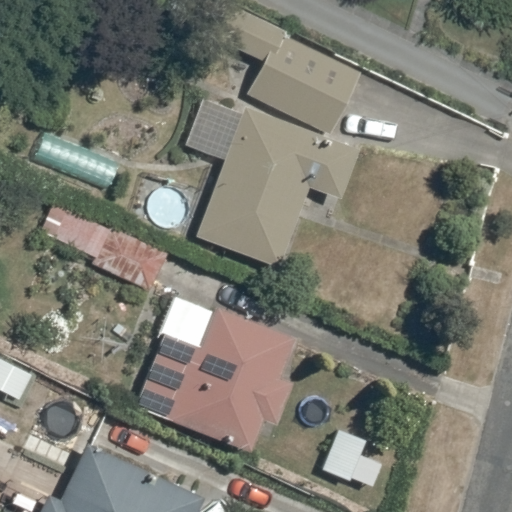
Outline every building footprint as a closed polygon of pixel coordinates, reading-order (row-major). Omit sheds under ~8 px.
[(248,97),(328,138),(361,73),(241,13),(225,44),(265,64),(248,97)] [(248,107),(198,236),(281,268),(313,188),(342,199),(361,150),(328,138),(248,107)] [(38,243),(150,291),(168,251),(55,203),(38,243)] [(173,421),(252,452),(264,420),(277,425),(294,383),(281,378),(297,340),(218,308),(202,348),(168,334),(139,407),(173,421)] [(43,511),(198,511),(205,497),(90,445),(64,502),(51,496),(43,511)]
